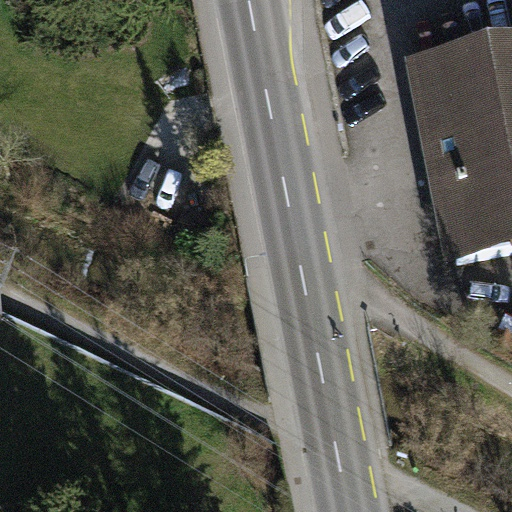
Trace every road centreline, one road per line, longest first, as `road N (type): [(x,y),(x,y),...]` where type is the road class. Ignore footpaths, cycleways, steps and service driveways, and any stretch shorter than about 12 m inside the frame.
road 1 (secondary): [(256,0),(331,413)]
road 2 (track): [(289,431),(0,293)]
road 3 (track): [(511,379),(304,266)]
road 4 (track): [(453,511),(289,431)]
